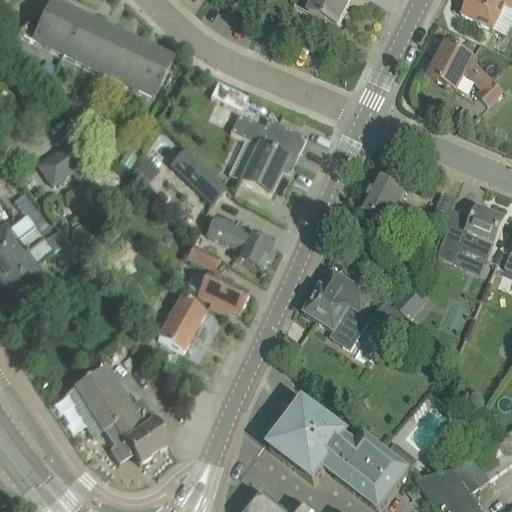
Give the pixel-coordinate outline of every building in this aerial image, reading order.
[(58,59),(77,19),(62,12),(65,6),(54,0),(51,6),(16,38),(17,39),(16,40),(58,59)] [(352,0),(317,0),(309,17),(338,31),(352,0)] [(511,0),(470,0),(462,18),(492,34),(505,10),(511,14),(511,0)] [(90,74),(100,51),(110,29),(104,26),(102,31),(77,19),(58,59),(90,74)] [(125,89),(139,59),(143,50),(114,36),(116,32),(110,29),(100,51),(90,74),(125,89)] [(429,81),(438,86),(456,95),(466,76),(483,94),(477,100),(487,110),(503,95),(492,84),(492,85),(472,65),(473,62),(446,48),(429,81)] [(139,59),(125,89),(153,102),(159,90),(164,92),(163,94),(164,94),(172,77),(171,77),(170,78),(166,76),(172,64),(143,50),(139,59)] [(49,79),(40,72),(34,80),(54,97),(57,94),(61,90),(49,79)] [(241,116),(248,101),(217,87),(211,101),(241,116)] [(80,105),(76,111),(73,114),(83,122),(90,114),(80,105)] [(286,162),(286,161),(287,158),(297,162),(306,142),(268,124),(264,131),(239,119),(230,136),(258,150),(241,185),(240,186),(270,200),(271,199),(270,199),(287,164),(288,164),(288,163),(286,162)] [(107,145),(115,136),(104,126),(96,135),(107,145)] [(52,190),(72,176),(79,187),(100,173),(78,142),(39,169),(52,190)] [(129,171),(137,158),(127,152),(119,165),(129,171)] [(227,193),(186,153),(170,170),(211,210),(227,193)] [(361,214),(388,228),(392,220),(413,231),(422,214),(401,203),(405,194),(379,180),(361,214)] [(0,277),(44,246),(44,245),(55,237),(25,196),(14,205),(35,233),(15,248),(5,236),(0,239),(0,277)] [(442,198),(435,217),(430,229),(443,234),(455,203),(442,198)] [(95,213),(83,222),(96,240),(108,231),(95,213)] [(467,237),(465,236),(462,243),(447,237),(437,261),(453,268),(459,252),(488,264),(505,225),(477,213),(467,237)] [(272,249),(263,245),(246,237),(246,239),(216,225),(210,240),(239,253),(234,263),(260,274),(272,249)] [(14,306),(20,301),(42,285),(33,273),(54,258),(44,246),(0,277),(0,286),(3,291),(2,296),(5,301),(8,305),(14,306)] [(194,249),(188,262),(215,275),(221,261),(194,249)] [(212,278),(201,302),(211,306),(208,311),(223,318),(226,313),(239,320),(250,295),(222,282),(222,283),(212,278)] [(304,312),(305,319),(333,336),(330,341),(350,353),(367,324),(359,319),(363,313),(358,310),(365,299),(334,280),(325,295),(322,293),(315,304),(309,305),(304,312)] [(405,296),(394,309),(408,321),(419,309),(405,296)] [(180,301),(158,342),(183,356),(206,316),(180,301)] [(399,348),(412,337),(403,325),(387,307),(374,319),(399,348)] [(444,373),(436,362),(430,367),(438,378),(444,373)] [(170,448),(164,439),(141,405),(132,411),(106,371),(64,399),(93,442),(104,435),(117,455),(126,449),(139,468),(170,448)] [(304,409),(280,440),(270,454),(314,488),(327,472),(336,479),(335,481),(375,511),(381,511),(410,475),(366,440),(356,452),(347,445),(348,443),(304,409)] [(511,437),(474,463),(488,483),(511,467),(511,437)] [(488,483),(474,463),(455,475),(469,496),(488,483)] [(479,511),(469,496),(455,475),(416,486),(434,511),(479,511)] [(277,511),(264,501),(255,511),(277,511)]
